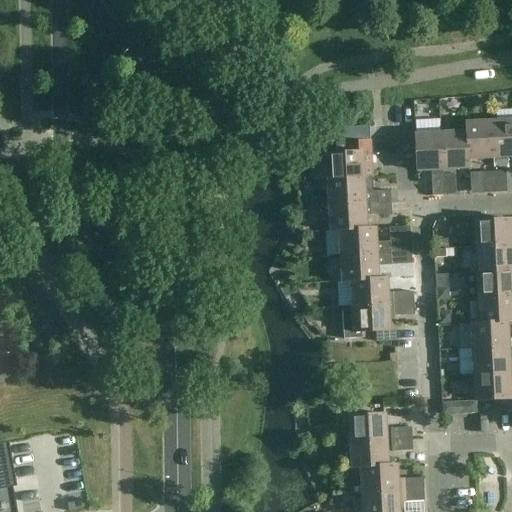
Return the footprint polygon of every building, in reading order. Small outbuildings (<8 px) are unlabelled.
[(493,159),(511,157),(511,121),(491,123),(493,159)] [(467,133),(468,160),(493,159),(491,123),(465,124),(466,133),(467,133)] [(466,133),(441,134),(443,170),(469,169),(468,160),(467,133),(466,133)] [(417,172),(443,170),(441,134),(415,136),(417,172)] [(326,155),(328,181),(363,179),(363,167),(372,166),(370,141),(336,143),(337,155),(326,155)] [(506,172),(494,173),(495,194),(507,193),(506,172)] [(484,194),(495,194),(494,173),(483,173),(484,194)] [(433,197),(444,196),(443,175),(432,176),(433,197)] [(455,175),(443,175),(444,196),(456,196),(455,175)] [(391,203),(390,192),(364,193),(363,179),(328,181),(329,207),(391,203)] [(339,232),(366,230),(365,216),(391,215),(391,203),(329,207),(330,233),(339,232)] [(511,234),(511,235),(511,220),(475,222),(476,248),(511,246),(511,234)] [(411,253),(411,242),(376,244),(375,229),(366,230),(339,232),(341,257),(411,253)] [(511,246),(476,248),(477,274),(511,271),(511,246)] [(342,283),(351,283),(351,282),(378,281),(378,280),(377,267),(412,265),(411,253),(341,257),(342,283)] [(511,271),(477,274),(479,299),(511,297),(511,271)] [(414,304),(413,293),(387,294),(387,280),(378,280),(378,281),(351,282),(351,283),(352,307),(352,308),(414,304)] [(511,297),(479,299),(480,324),(480,325),(507,323),(507,324),(511,323),(511,297)] [(389,332),(389,317),(415,316),(414,304),(352,308),(352,307),(342,308),(344,340),(362,339),(362,333),(389,332)] [(471,325),(472,351),(508,349),(511,349),(511,337),(508,337),(507,324),(507,323),(480,325),(480,324),(471,325)] [(508,349),(472,351),(474,376),(510,374),(508,349)] [(496,412),(511,411),(511,399),(511,400),(510,374),(474,376),(475,402),(495,401),(496,412)] [(349,417),(350,443),(386,441),(385,415),(349,417)] [(391,430),(391,441),(412,440),(411,428),(391,430)] [(413,451),(412,440),(391,441),(392,453),(413,451)] [(361,469),(361,468),(387,467),(387,466),(386,441),(350,443),(352,469),(361,469)] [(0,511),(17,511),(12,484),(16,483),(9,444),(0,445),(0,511)] [(396,466),(387,466),(387,467),(361,468),(361,469),(362,494),(424,491),(423,479),(402,480),(402,482),(397,482),(396,466)] [(424,502),(424,491),(362,494),(363,511),(398,511),(398,502),(403,501),(404,503),(424,502)]
